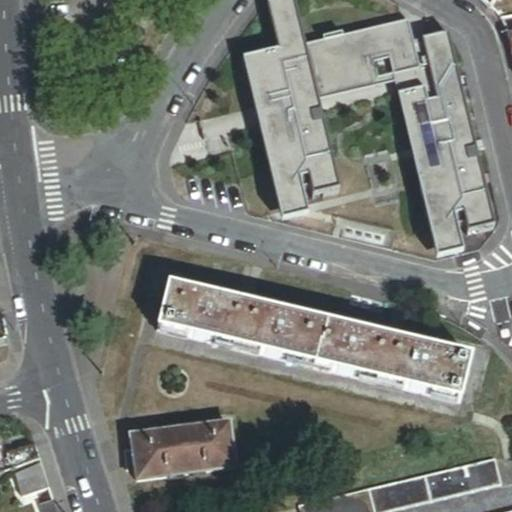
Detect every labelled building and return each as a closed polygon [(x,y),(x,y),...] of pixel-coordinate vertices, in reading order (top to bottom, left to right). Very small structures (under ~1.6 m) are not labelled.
[(255,120),(277,220),(295,217),(286,175),(295,173),(300,199),(334,191),(316,110),(396,93),(433,259),(460,253),(457,237),(493,229),(449,29),(415,37),(427,94),(415,96),(400,26),(302,47),(291,0),(277,0),(267,2),(278,51),(242,59),(255,120)] [(460,407),(471,362),(170,289),(159,334),(460,407)] [(233,473),(228,428),(132,438),(137,483),(233,473)] [(38,465),(33,450),(10,460),(15,474),(38,465)] [(493,459),(297,506),(298,511),(394,511),(500,487),(493,459)] [(15,474),(14,475),(18,487),(43,479),(38,465),(15,474)] [(49,495),(43,479),(18,487),(23,504),(49,495)]
